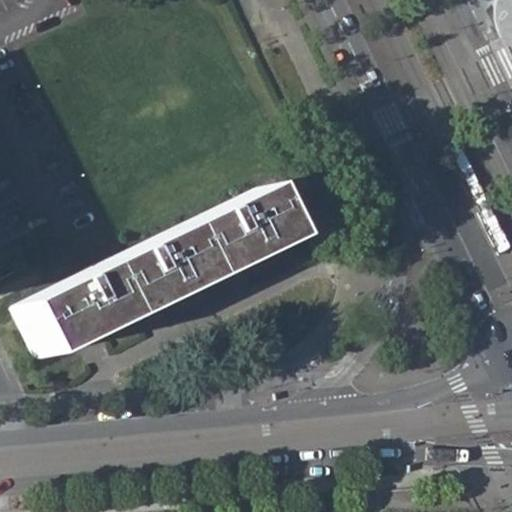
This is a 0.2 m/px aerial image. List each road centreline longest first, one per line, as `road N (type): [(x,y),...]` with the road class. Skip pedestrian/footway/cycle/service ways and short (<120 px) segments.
road 1 (primary): [(0,485),(363,451),(511,456)]
road 2 (primary): [(314,408),(0,439)]
road 3 (primary): [(402,139),(400,237),(386,303),(314,408)]
road 4 (primary): [(402,139),(498,337)]
road 5 (primary): [(498,337),(481,372),(384,400),(314,408)]
road 6 (primary): [(334,0),(402,139)]
